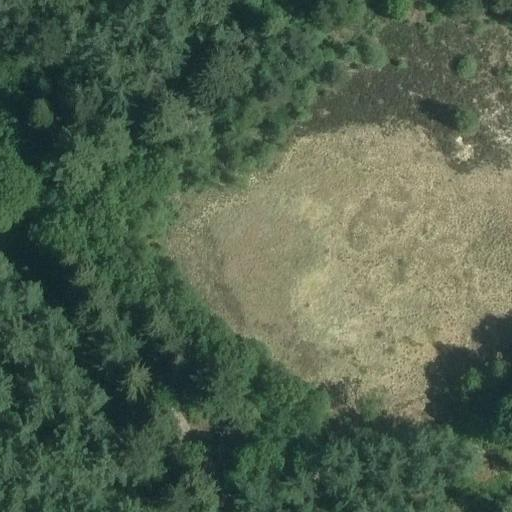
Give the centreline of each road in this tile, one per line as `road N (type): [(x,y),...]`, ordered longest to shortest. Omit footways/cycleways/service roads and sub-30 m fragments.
road 1 (track): [(0,113),(106,278),(211,482)]
road 2 (track): [(511,418),(250,454),(211,482)]
